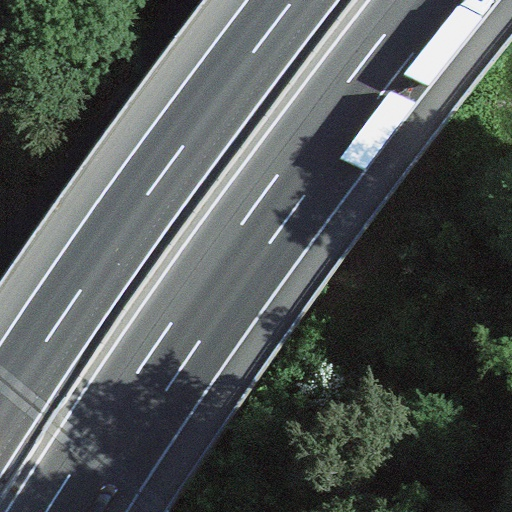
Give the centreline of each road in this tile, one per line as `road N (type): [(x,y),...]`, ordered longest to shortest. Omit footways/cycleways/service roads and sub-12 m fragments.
road 1 (motorway): [(69,511),(97,461),(446,0)]
road 2 (motorway): [(306,0),(171,176),(0,426)]
